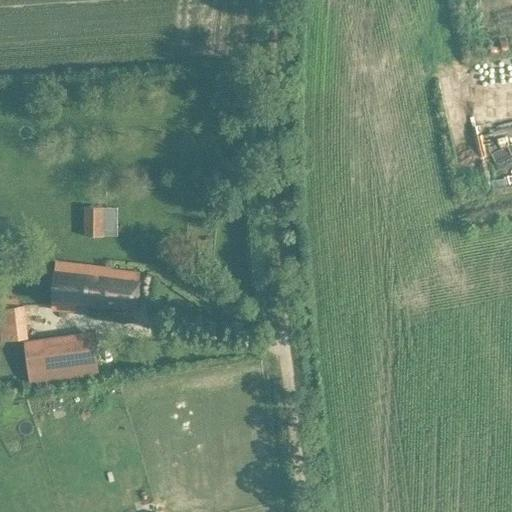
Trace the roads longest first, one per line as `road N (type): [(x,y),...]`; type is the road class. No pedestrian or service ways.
road 1 (track): [(282,328),(270,181),(276,0)]
road 2 (unclassified): [(301,511),(282,328)]
